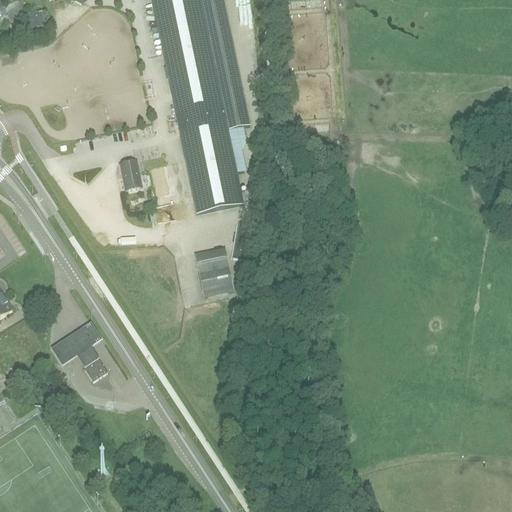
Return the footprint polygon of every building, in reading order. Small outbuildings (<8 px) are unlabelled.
[(151,0),(197,216),(243,206),(228,133),(250,128),(223,0),(151,0)] [(0,10),(0,18),(0,19),(7,14),(10,20),(13,25),(22,20),(19,3),(13,4),(4,9),(0,10)] [(45,28),(42,15),(26,18),(29,32),(45,28)] [(142,190),(136,163),(121,167),(122,174),(123,178),(123,179),(126,193),(142,190)] [(167,166),(150,169),(156,200),(173,196),(167,166)] [(251,227),(239,225),(233,261),(245,264),(251,227)] [(234,293),(229,270),(226,251),(195,257),(204,300),(208,299),(207,294),(227,290),(228,295),(234,293)] [(4,301),(0,303),(0,321),(12,313),(4,301)] [(93,327),(55,351),(65,368),(79,359),(87,371),(102,361),(94,349),(103,343),(93,327)] [(108,375),(98,360),(84,369),(93,384),(108,375)]
